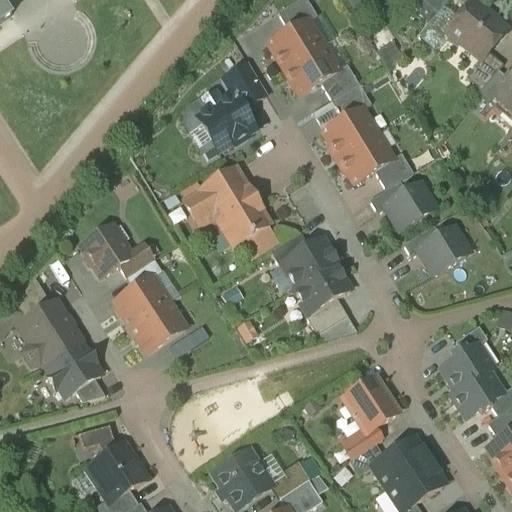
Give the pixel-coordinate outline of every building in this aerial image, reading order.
[(0,0),(0,26),(10,20),(0,4),(0,0)] [(346,0),(356,14),(372,5),(368,0),(346,0)] [(417,0),(417,1),(436,17),(442,11),(450,0),(417,0)] [(304,1),(276,18),(288,37),(306,26),(307,27),(316,21),(304,1)] [(494,23),(484,15),(479,15),(470,8),(457,23),(443,41),(446,44),(454,50),(461,48),(480,65),(481,65),(486,58),(504,36),(495,29),(494,23)] [(436,17),(419,38),(420,43),(433,55),(437,54),(446,44),(443,41),(457,23),(442,11),(436,17)] [(367,35),(387,70),(405,60),(384,24),(367,35)] [(288,37),(268,49),(283,75),(322,51),(307,27),(306,26),(288,37)] [(322,51),(283,75),(299,100),(319,88),(337,77),(337,76),(322,51)] [(486,58),(481,65),(480,65),(464,83),(479,95),(480,96),(497,75),(502,70),(486,58)] [(247,70),(222,85),(231,100),(232,99),(242,115),(266,101),(247,70)] [(346,70),(337,76),(337,77),(319,88),(331,107),(358,90),(346,70)] [(497,75),(480,96),(479,95),(476,100),(485,108),(506,83),(497,75)] [(511,75),(506,83),(485,108),(511,130),(511,136),(506,143),(507,145),(511,138),(511,75)] [(358,90),(331,107),(342,125),(360,114),(361,115),(370,110),(358,90)] [(231,100),(220,106),(214,97),(200,106),(206,115),(194,122),(216,158),(254,135),(242,115),(232,99),(231,100)] [(331,107),(310,119),(322,138),(342,125),(331,107)] [(342,125),(322,138),(337,164),(376,140),(361,115),(360,114),(342,125)] [(376,140),(337,164),(353,189),(373,177),(391,166),(391,165),(376,140)] [(391,166),(373,177),(385,196),(412,179),(400,159),(391,165),(391,166)] [(267,230),(234,175),(198,197),(199,199),(184,208),(196,228),(212,219),(232,252),(240,247),(260,234),(266,231),(267,230)] [(385,196),(368,206),(376,219),(385,214),(383,211),(405,197),(399,188),(412,180),(412,179),(385,196)] [(405,197),(383,211),(385,214),(399,237),(434,216),(418,189),(405,197)] [(445,223),(402,250),(410,263),(418,258),(416,255),(439,241),(433,232),(446,224),(445,223)] [(260,234),(270,252),(277,248),(266,231),(260,234)] [(110,232),(80,251),(101,283),(118,272),(131,264),(130,262),(121,248),(122,244),(117,236),(112,235),(110,232)] [(439,241),(416,255),(418,258),(433,281),(468,259),(452,233),(439,241)] [(260,234),(240,247),(250,264),(270,252),(260,234)] [(300,240),(270,259),(277,271),(280,270),(280,269),(307,252),(300,240)] [(307,252),(280,269),(280,270),(295,293),(295,294),(334,271),(337,270),(321,244),(307,252)] [(144,253),(130,262),(131,264),(118,272),(125,284),(152,266),(144,253)] [(55,259),(11,311),(22,329),(51,311),(35,285),(56,259),(55,259)] [(152,266),(125,284),(133,294),(151,282),(161,276),(152,266)] [(334,271),(295,294),(295,293),(292,295),(300,308),(300,313),(305,322),(306,323),(336,305),(349,296),(334,271)] [(151,282),(168,308),(178,302),(161,276),(151,282)] [(133,294),(112,308),(128,334),(168,308),(151,282),(133,294)] [(336,305),(306,323),(305,322),(304,322),(316,341),(318,339),(346,322),(336,305)] [(168,308),(128,334),(145,360),(185,334),(168,308)] [(22,329),(18,332),(29,350),(23,359),(31,370),(41,369),(43,372),(44,372),(77,351),(79,349),(80,349),(54,309),(51,311),(22,329)] [(346,322),(318,339),(323,347),(350,340),(355,337),(346,322)] [(248,326),(235,334),(245,349),(257,341),(248,326)] [(477,332),(454,347),(460,357),(474,347),(477,351),(486,345),(477,332)] [(184,344),(190,354),(207,343),(200,333),(184,344)] [(184,344),(166,355),(173,365),(190,354),(184,344)] [(460,357),(451,363),(452,365),(439,374),(454,397),(455,398),(487,377),(492,374),(477,351),(474,347),(460,357)] [(77,351),(44,372),(51,382),(47,384),(54,395),(58,393),(65,404),(75,398),(94,385),(100,382),(93,371),(94,369),(87,359),(86,360),(79,349),(77,351)] [(487,377),(455,398),(454,397),(449,400),(465,424),(478,415),(480,418),(489,412),(503,402),(501,399),(487,377)] [(373,384),(342,405),(363,436),(365,440),(373,434),(397,419),(373,384)] [(94,385),(75,398),(81,409),(104,402),(94,385)] [(511,395),(510,393),(501,399),(503,402),(489,412),(496,422),(511,411),(511,395)] [(511,411),(496,422),(486,429),(497,446),(511,435),(511,411)] [(104,463),(118,454),(111,443),(108,432),(77,441),(82,456),(97,452),(104,463)] [(363,436),(341,451),(351,465),(374,450),(381,445),(373,434),(365,440),(363,436)] [(511,435),(497,446),(486,453),(499,471),(497,472),(503,480),(511,473),(511,435)] [(383,463),(370,472),(370,473),(385,495),(429,467),(413,443),(383,463)] [(351,465),(348,468),(357,482),(370,473),(370,472),(383,463),(374,450),(351,465)] [(144,486),(122,451),(118,454),(104,463),(87,474),(107,505),(109,508),(128,496),(144,486)] [(247,461),(215,482),(234,511),(239,511),(268,493),(267,491),(247,461)] [(429,467),(385,495),(396,511),(410,511),(414,510),(444,490),(429,467)] [(267,491),(268,493),(278,505),(307,486),(295,468),(278,479),(280,483),(267,491)] [(511,473),(503,480),(508,487),(509,487),(511,491),(511,473)] [(315,511),(321,508),(307,486),(278,505),(282,511),(315,511)] [(128,496),(109,508),(107,505),(95,511),(133,511),(137,510),(128,496)]
